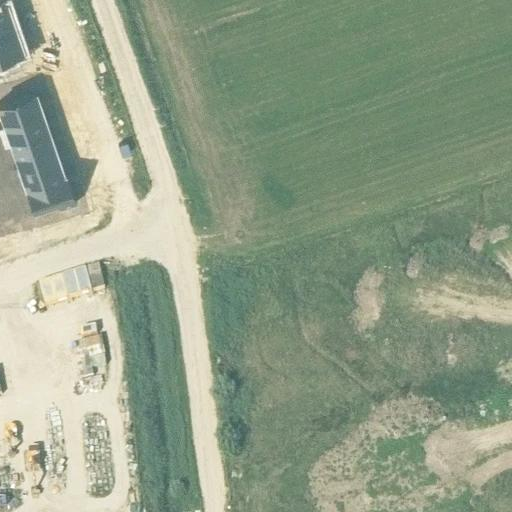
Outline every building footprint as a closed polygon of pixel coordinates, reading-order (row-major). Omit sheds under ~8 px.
[(0,30),(13,27),(5,3),(0,4),(0,30)] [(0,57),(21,50),(13,27),(0,30),(0,57)] [(33,92),(0,103),(0,113),(4,125),(4,126),(41,114),(33,92)] [(4,125),(0,126),(0,142),(3,151),(12,148),(11,147),(48,134),(41,114),(4,126),(4,125)] [(48,134),(11,147),(18,166),(18,167),(55,155),(48,134)] [(18,166),(14,168),(21,190),(26,189),(26,188),(66,174),(62,162),(58,164),(55,155),(18,167),(18,166)] [(66,174),(26,188),(26,189),(33,209),(57,201),(59,208),(76,202),(66,174)]
